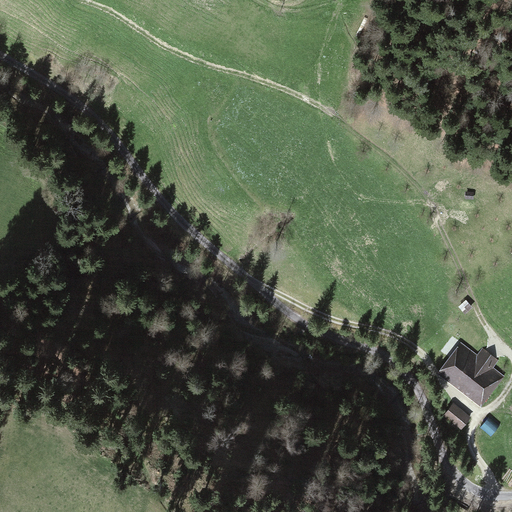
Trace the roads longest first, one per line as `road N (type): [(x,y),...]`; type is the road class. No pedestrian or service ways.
road 1 (unclassified): [(0,57),(105,128),(173,220),(252,288),(307,326),(397,368),(426,409),(433,448),(447,469),(464,483),(511,491)]
road 2 (track): [(81,0),(184,58),(303,99),(388,157),(427,201),(485,328),(501,345)]
road 3 (track): [(0,309),(149,511)]
